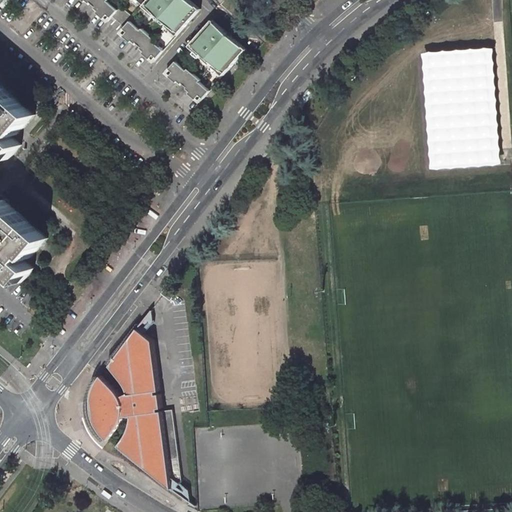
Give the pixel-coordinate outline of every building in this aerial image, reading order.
[(114,18),(126,29),(123,33),(121,36),(132,46),(134,43),(146,53),(144,56),(155,66),(165,54),(154,44),(156,42),(144,31),(142,33),(131,24),(135,20),(122,8),(119,13),(108,4),(110,2),(108,0),(80,0),(86,5),(88,2),(100,13),(98,16),(108,25),(114,18)] [(134,0),(155,18),(158,15),(170,25),(167,29),(178,38),(201,12),(188,0),(134,0)] [(203,55),(216,66),(213,69),(224,78),(247,52),(214,23),(191,49),(201,58),(203,55)] [(179,82),(192,93),(189,96),(200,105),(210,93),(200,84),(202,82),(189,71),(187,73),(177,64),(166,76),(177,85),(179,82)] [(0,150),(11,160),(23,146),(26,142),(19,136),(36,117),(0,86),(0,150)] [(32,258),(48,240),(4,202),(0,205),(0,221),(7,228),(0,235),(0,262),(23,284),(36,269),(26,261),(30,257),(32,258)] [(167,283),(162,290),(171,297),(176,290),(167,283)] [(154,336),(139,325),(110,362),(117,369),(121,374),(123,378),(129,389),(122,392),(119,387),(116,385),(103,371),(101,375),(96,382),(94,389),(92,396),(92,401),(93,407),(95,416),(98,421),(100,425),(103,429),(107,434),(110,436),(121,421),(123,416),(125,412),(132,413),(132,417),(131,421),(128,428),(126,432),(118,442),(181,491),(184,484),(174,411),(164,412),(164,408),(160,409),(159,406),(163,405),(161,391),(157,392),(156,389),(160,389),(154,336)]
